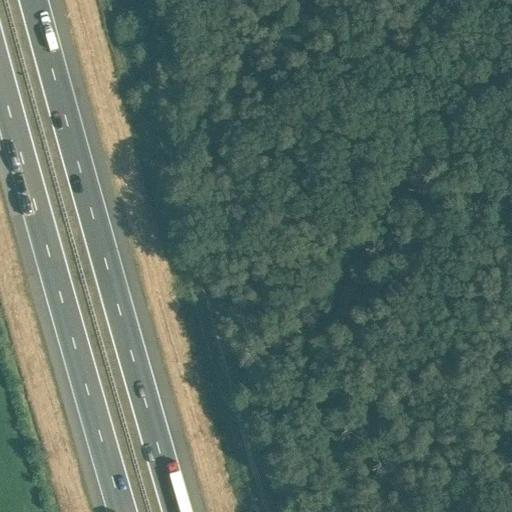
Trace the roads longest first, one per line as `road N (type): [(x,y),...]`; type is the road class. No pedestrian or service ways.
road 1 (motorway): [(176,511),(34,0)]
road 2 (track): [(160,0),(173,195),(269,511)]
road 3 (motorway): [(0,70),(123,511)]
